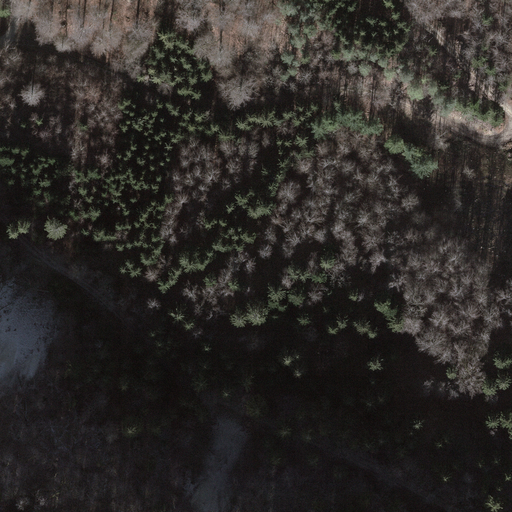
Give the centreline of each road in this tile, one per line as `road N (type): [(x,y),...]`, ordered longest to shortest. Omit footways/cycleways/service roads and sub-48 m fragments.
road 1 (track): [(0,212),(48,261),(93,286),(196,385),(453,511)]
road 2 (track): [(0,47),(30,41),(213,99),(361,91),(495,143),(511,135)]
road 3 (track): [(511,114),(408,0)]
